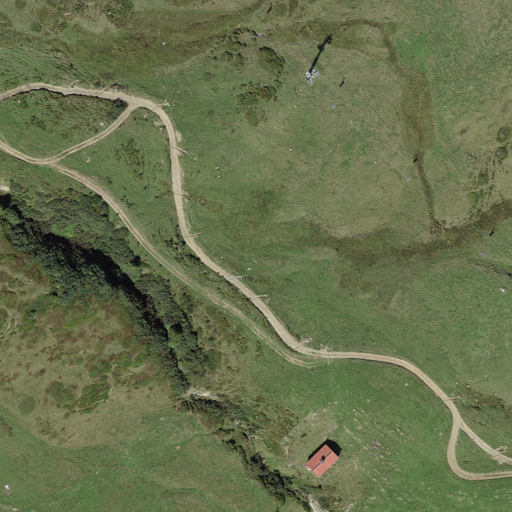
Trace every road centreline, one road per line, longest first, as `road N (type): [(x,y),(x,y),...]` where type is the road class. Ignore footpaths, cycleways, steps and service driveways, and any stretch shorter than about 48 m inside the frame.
road 1 (track): [(0,98),(35,85),(153,105),(170,129),(183,226),(202,258),(254,298),(298,350),(418,370),(457,414),(451,461),(459,471),(511,474)]
road 2 (track): [(332,356),(308,363),(279,352),(163,264),(110,200),(0,145)]
road 3 (track): [(142,102),(97,138),(36,161)]
